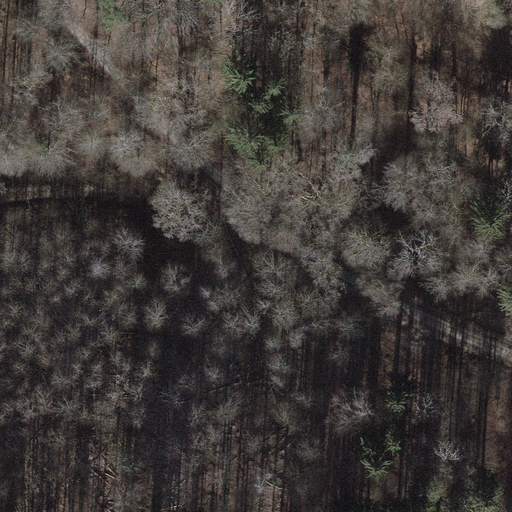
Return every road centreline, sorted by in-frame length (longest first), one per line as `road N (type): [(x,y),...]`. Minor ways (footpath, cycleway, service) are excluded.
road 1 (track): [(104,65),(246,208),(347,275),(511,360)]
road 2 (track): [(226,187),(189,206),(38,189),(0,198)]
road 3 (track): [(104,65),(178,35),(223,0)]
